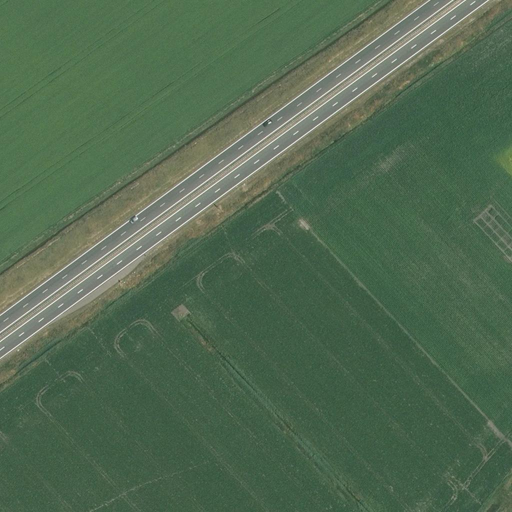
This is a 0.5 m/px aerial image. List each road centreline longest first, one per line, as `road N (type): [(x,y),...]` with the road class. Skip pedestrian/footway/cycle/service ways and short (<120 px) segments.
road 1 (trunk): [(0,350),(477,0)]
road 2 (trunk): [(442,0),(0,325)]
